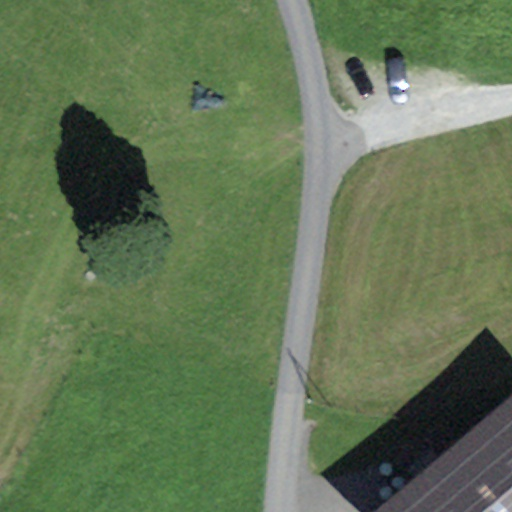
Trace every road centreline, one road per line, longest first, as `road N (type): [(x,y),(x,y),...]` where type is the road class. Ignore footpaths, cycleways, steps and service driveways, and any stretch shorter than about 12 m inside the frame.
road 1 (unclassified): [(274,511),(328,156),(291,0)]
road 2 (track): [(511,121),(328,156)]
